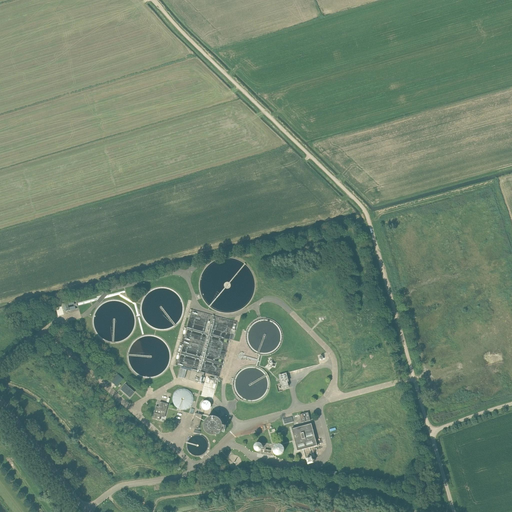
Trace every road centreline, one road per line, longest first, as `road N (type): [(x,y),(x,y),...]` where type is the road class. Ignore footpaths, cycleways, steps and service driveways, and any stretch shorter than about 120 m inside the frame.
road 1 (unclassified): [(429,428),(359,199),(156,0)]
road 2 (secondary): [(85,511),(0,401)]
